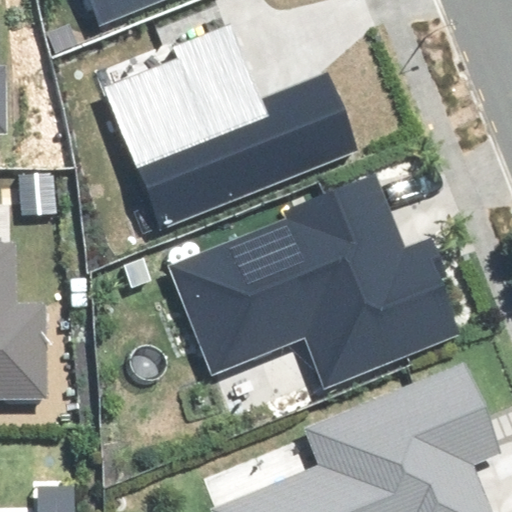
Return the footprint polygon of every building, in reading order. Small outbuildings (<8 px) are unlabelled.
[(98,0),(107,21),(159,0),(98,0)] [(235,38),(108,88),(162,223),(354,146),(326,75),(261,101),(235,38)] [(403,250),(376,184),(174,265),(217,373),(308,337),(328,385),(462,332),(425,241),(403,250)] [(0,398),(46,397),(44,304),(15,305),(13,247),(0,246),(0,398)] [(319,471),(216,511),(498,511),(478,461),(500,452),(464,363),(302,429),(319,471)]
